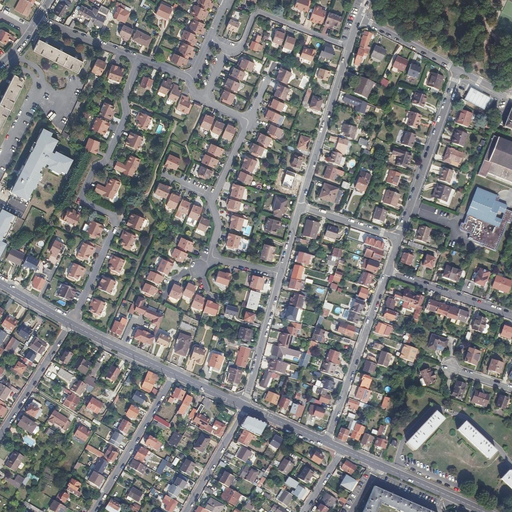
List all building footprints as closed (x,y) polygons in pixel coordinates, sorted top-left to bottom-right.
[(25,0),(19,0),(16,6),(20,8),(18,11),(26,16),(30,8),(32,4),(25,0)] [(309,3),(301,0),(297,0),(294,9),(298,10),(305,13),(309,3)] [(115,5),(118,6),(112,16),(118,19),(124,22),(128,13),(129,12),(123,9),(125,6),(117,1),(115,5)] [(173,6),(161,1),(157,12),(168,17),(173,6)] [(69,7),(60,2),(54,13),(62,18),(69,7)] [(197,6),(194,4),(190,13),(194,15),(200,18),(201,18),(202,16),(203,14),(206,15),(208,11),(204,9),(197,6)] [(92,11),(82,5),(78,12),(88,18),(90,15),(91,16),(92,14),(91,13),(92,11)] [(322,9),(315,7),(309,22),(313,24),(314,23),(316,23),(321,25),(326,13),(321,11),(322,9)] [(96,15),(95,18),(92,22),(101,27),(105,18),(103,17),(103,15),(100,14),(99,15),(97,14),(96,15)] [(342,19),(328,14),(324,26),(329,28),(330,26),(333,27),(334,29),(337,30),(338,29),(342,19)] [(199,21),(192,18),(188,28),(189,28),(188,30),(195,34),(196,32),(202,34),(204,30),(201,29),(202,27),(204,23),(199,21)] [(240,23),(230,19),(226,28),(232,30),(233,29),(236,30),(240,23)] [(132,29),(123,25),(118,34),(124,37),(123,39),(127,41),(132,29)] [(10,34),(1,29),(0,31),(0,41),(5,45),(7,41),(6,41),(8,38),(10,34)] [(280,30),(277,29),(272,43),(281,46),(285,34),(282,33),(280,32),(280,30)] [(151,37),(136,30),(132,39),(147,47),(151,37)] [(195,35),(184,30),(180,38),(187,41),(193,44),(194,44),(195,41),(193,40),(194,38),(195,35)] [(363,36),(362,36),(359,46),(363,47),(366,39),(368,40),(370,35),(367,35),(368,32),(364,31),(363,36)] [(291,36),(289,35),(284,49),(292,52),(297,40),(293,39),(291,38),(291,36)] [(33,50),(33,51),(77,73),(83,62),(39,39),(33,50)] [(254,42),(252,41),(249,48),(256,50),(258,45),(257,45),(258,43),(254,42)] [(185,44),(182,42),(178,51),(191,58),(193,53),(191,52),(192,50),(194,47),(192,47),(185,44)] [(324,51),(321,50),(319,55),(330,59),(333,50),(330,49),(330,48),(325,46),(324,51)] [(359,50),(358,49),(354,61),(359,63),(360,61),(361,62),(362,58),(361,57),(362,55),(366,57),(369,50),(366,49),(360,47),(359,50)] [(386,52),(375,47),(371,57),(382,62),(386,52)] [(308,50),(304,49),(301,58),(312,62),(315,52),(311,50),(310,51),(308,50)] [(188,60),(174,54),(171,62),(182,67),(183,64),(184,62),(186,63),(188,60)] [(408,61),(396,56),(392,66),(403,71),(408,61)] [(242,57),(240,61),(239,63),(237,63),(236,65),(237,66),(243,68),(248,71),(252,62),(242,57)] [(105,63),(97,59),(91,71),(100,75),(105,63)] [(416,79),(421,68),(410,64),(406,75),(416,79)] [(118,67),(112,65),(107,77),(119,81),(123,70),(122,68),(121,68),(119,69),(118,68),(118,67)] [(231,73),(229,72),(228,74),(240,80),(244,72),(242,71),(236,68),(233,67),(232,71),(231,73)] [(279,72),(280,73),(276,80),(286,84),(291,73),(281,68),(279,72)] [(329,71),(320,68),(317,77),(320,78),(326,80),(328,76),(329,71)] [(19,77),(14,75),(0,101),(0,128),(25,80),(22,79),(22,77),(20,76),(19,77)] [(442,79),(430,75),(427,85),(432,87),(430,90),(437,93),(442,79)] [(152,80),(143,77),(140,86),(149,89),(152,80)] [(223,82),(225,83),(224,86),(225,87),(231,89),(236,92),(240,83),(225,77),(223,82)] [(357,84),(359,84),(354,94),(366,99),(373,82),(360,77),(357,84)] [(165,80),(162,79),(157,91),(166,94),(168,89),(171,83),(172,80),(168,78),(167,81),(165,80)] [(174,84),(171,90),(168,97),(176,100),(181,89),(179,88),(177,87),(178,85),(174,83),(174,84)] [(276,88),(277,89),(274,96),(284,101),(290,89),(279,84),(276,88)] [(497,98),(472,87),(463,106),(487,118),(497,98)] [(223,93),(222,95),(220,98),(232,103),(236,95),(230,93),(224,90),(222,89),(221,92),(223,93)] [(426,97),(415,93),(411,104),(421,108),(426,97)] [(187,96),(183,94),(176,108),(186,112),(191,101),(188,99),(186,98),(187,96)] [(322,99),(313,96),(309,107),(318,110),(322,99)] [(349,99),(344,97),(342,101),(352,104),(353,101),(356,102),(358,99),(351,96),(349,99)] [(271,103),(270,103),(268,106),(280,112),(284,104),(273,99),(271,103)] [(113,105),(104,101),(99,114),(111,119),(113,114),(110,113),(111,110),(114,111),(113,110),(114,107),(113,105)] [(511,107),(503,126),(511,129),(511,107)] [(265,114),(266,114),(265,118),(277,124),(280,115),(267,109),(265,114)] [(472,114),(460,110),(455,123),(467,128),(472,114)] [(139,120),(137,120),(136,123),(137,124),(137,125),(146,130),(152,117),(139,111),(137,115),(140,117),(139,120)] [(420,116),(411,112),(406,125),(415,128),(420,116)] [(211,117),(206,115),(201,127),(209,130),(215,117),(211,115),(211,117)] [(110,122),(97,117),(91,129),(103,134),(105,134),(106,131),(105,130),(106,129),(107,128),(110,122)] [(221,121),(217,119),(211,132),(219,135),(224,125),(220,123),(221,121)] [(231,124),(228,123),(222,137),(230,140),(235,129),(231,126),(231,124)] [(355,127),(342,123),(339,131),(345,133),(344,136),(351,138),(355,127)] [(268,127),(270,128),(268,133),(279,138),(283,130),(269,124),(268,127)] [(52,133),(43,128),(11,191),(27,199),(44,165),(64,175),(72,159),(52,149),(57,140),(50,136),(52,133)] [(453,136),(455,137),(452,144),(462,148),(467,135),(455,131),(453,136)] [(128,137),(128,139),(127,140),(126,140),(125,143),(126,144),(138,149),(143,137),(130,132),(128,137)] [(415,136),(405,132),(400,145),(411,148),(415,136)] [(257,136),(260,137),(258,141),(269,146),(272,139),(259,133),(257,136)] [(310,138),(301,135),(297,147),(306,150),(310,138)] [(478,172),(486,175),(488,170),(511,180),(511,142),(493,135),(478,172)] [(329,140),(337,143),(335,149),(336,149),(335,152),(341,154),(343,155),(348,140),(336,137),(335,138),(330,136),(329,140)] [(95,139),(89,137),(84,149),(87,150),(90,151),(90,149),(95,139)] [(368,140),(359,137),(358,143),(365,146),(368,140)] [(100,141),(95,139),(90,149),(90,151),(96,153),(98,149),(97,148),(100,141)] [(250,146),(252,147),(250,151),(260,156),(264,148),(252,142),(250,146)] [(218,147),(211,144),(207,152),(218,157),(220,152),(222,153),(223,149),(218,147)] [(393,155),(394,155),(391,164),(400,168),(403,161),(404,161),(407,154),(395,149),(393,155)] [(462,154),(447,149),(442,161),(449,164),(450,160),(459,163),(462,154)] [(335,152),(332,151),(328,162),(338,165),(341,154),(335,152)] [(125,163),(118,160),(114,167),(132,175),(135,168),(136,169),(140,159),(129,154),(126,161),(128,162),(127,164),(125,163)] [(181,159),(169,154),(164,166),(168,168),(168,167),(176,170),(181,159)] [(218,160),(204,154),(201,162),(213,168),(215,163),(216,164),(218,160)] [(302,157),(294,154),(291,165),(299,167),(302,157)] [(244,160),(241,167),(252,172),(257,161),(246,155),(244,160)] [(213,171),(201,166),(197,173),(208,178),(210,174),(211,175),(213,171)] [(343,172),(328,166),(324,177),(333,180),(336,173),(342,175),(343,172)] [(286,170),(281,168),(277,181),(295,187),(297,179),(284,174),(286,170)] [(442,173),(442,175),(441,175),(439,180),(448,184),(453,171),(443,168),(442,173)] [(237,175),(239,175),(237,180),(248,185),(252,176),(239,170),(237,175)] [(361,171),(356,182),(354,188),(356,189),(361,191),(364,192),(371,175),(361,171)] [(400,174),(390,171),(385,183),(395,186),(400,174)] [(105,188),(98,184),(94,191),(112,199),(115,192),(116,192),(120,182),(110,177),(106,185),(107,185),(106,188),(105,188)] [(166,186),(159,183),(155,194),(166,199),(171,188),(166,185),(166,186)] [(232,189),(233,189),(231,196),(242,199),(245,187),(233,184),(232,189)] [(322,188),(323,188),(320,197),(336,204),(342,191),(324,184),(322,188)] [(450,189),(437,184),(432,197),(445,202),(450,189)] [(465,213),(466,213),(462,223),(460,222),(458,228),(458,229),(458,230),(458,231),(459,232),(464,234),(465,232),(470,235),(470,236),(468,235),(466,240),(479,245),(480,242),(483,243),(482,246),(481,248),(494,253),(506,224),(508,225),(511,216),(511,213),(508,212),(504,211),(506,205),(496,201),(493,200),(496,195),(476,187),(465,213)] [(397,195),(386,191),(382,204),(394,208),(397,200),(396,200),(397,195)] [(176,196),(171,194),(166,206),(174,210),(180,196),(176,194),(176,196)] [(287,200),(277,197),(273,211),(275,211),(274,216),(281,218),(282,213),(283,213),(285,209),(286,204),(287,200)] [(186,200),(183,198),(177,211),(178,211),(176,216),(180,218),(182,213),(185,215),(185,214),(187,214),(189,210),(187,209),(189,206),(190,204),(185,202),(186,200)] [(227,202),(229,203),(227,208),(238,210),(241,202),(228,199),(227,202)] [(197,205),(194,203),(188,217),(196,221),(201,209),(197,207),(197,205)] [(386,211),(376,207),(372,219),(382,222),(386,211)] [(17,217),(0,208),(0,256),(7,244),(4,243),(17,217)] [(70,214),(66,212),(62,221),(75,227),(80,215),(74,212),(73,215),(70,214)] [(130,218),(128,219),(126,224),(139,230),(144,218),(141,217),(142,215),(140,214),(140,216),(136,214),(132,212),(130,213),(129,215),(130,217),(130,218)] [(231,221),(232,221),(230,228),(241,231),(244,218),(233,215),(231,221)] [(205,217),(202,216),(196,228),(205,232),(209,221),(205,219),(205,217)] [(196,221),(188,217),(186,221),(190,223),(189,223),(193,225),(196,221)] [(279,221),(268,218),(264,231),(272,234),(275,232),(275,230),(275,229),(275,228),(275,226),(278,226),(279,221)] [(103,225),(91,219),(86,231),(96,236),(98,235),(99,233),(98,232),(99,231),(100,231),(103,225)] [(307,228),(304,227),(302,235),(313,239),(319,223),(309,220),(307,228)] [(339,229),(328,225),(324,236),(335,239),(339,229)] [(430,229),(420,225),(415,240),(425,243),(430,229)] [(121,235),(124,236),(123,239),(121,240),(120,242),(121,244),(131,248),(136,236),(123,230),(121,235)] [(227,238),(225,245),(237,248),(240,236),(228,233),(227,238)] [(194,244),(183,238),(179,247),(192,253),(194,249),(192,248),(194,244)] [(366,238),(364,243),(371,246),(372,244),(382,247),(383,244),(380,243),(377,242),(366,238)] [(66,246),(54,240),(50,248),(52,249),(53,250),(52,253),(55,254),(57,252),(62,254),(66,246)] [(408,241),(407,244),(421,249),(422,245),(408,241)] [(95,248),(83,242),(77,255),(87,259),(87,258),(88,258),(89,257),(88,255),(90,252),(93,253),(95,248)] [(275,246),(264,243),(260,258),(271,262),(272,256),(273,257),(275,251),(274,251),(275,246)] [(342,250),(334,248),(332,255),(336,256),(339,257),(340,251),(341,251),(342,250)] [(373,252),(372,255),(371,258),(379,261),(382,251),(374,248),(373,252)] [(23,255),(11,249),(6,258),(18,264),(23,255)] [(189,254),(176,249),(172,256),(183,261),(186,257),(187,258),(189,254)] [(297,256),(298,256),(296,262),(307,265),(310,255),(298,252),(297,256)] [(413,256),(403,253),(400,262),(410,265),(413,256)] [(112,264),(110,265),(109,267),(109,268),(111,269),(114,270),(114,272),(117,273),(118,272),(120,273),(125,260),(112,254),(110,259),(113,261),(112,264)] [(39,261),(28,255),(22,265),(27,268),(28,267),(34,270),(39,261)] [(434,258),(426,255),(422,265),(430,268),(434,258)] [(173,264),(162,259),(156,271),(166,275),(170,268),(171,268),(173,264)] [(378,264),(368,260),(365,269),(375,273),(378,264)] [(85,269),(73,263),(67,276),(68,276),(67,277),(70,279),(70,277),(74,279),(77,280),(77,279),(78,279),(79,277),(79,276),(79,275),(80,273),(83,274),(85,269)] [(303,268),(294,265),(292,275),(300,278),(301,274),(302,271),(303,268)] [(460,271),(446,266),(442,276),(457,281),(460,271)] [(479,268),(477,274),(473,282),(473,283),(482,286),(485,279),(487,280),(490,272),(479,268)] [(370,274),(360,271),(356,283),(365,287),(368,280),(370,274)] [(164,278),(151,272),(147,280),(158,285),(160,280),(162,281),(164,278)] [(100,284),(99,283),(98,286),(98,287),(110,293),(115,281),(103,275),(100,281),(101,282),(100,283),(100,284)] [(221,277),(217,275),(214,285),(226,289),(229,278),(225,276),(224,278),(221,277)] [(35,276),(31,283),(34,284),(33,285),(32,287),(40,290),(44,281),(35,276)] [(510,282),(495,276),(491,287),(507,293),(510,282)] [(264,280),(253,277),(250,287),(252,288),(251,291),(260,293),(264,280)] [(300,281),(291,279),(288,288),(298,291),(300,281)] [(178,284),(174,282),(168,296),(176,299),(181,288),(177,286),(178,284)] [(191,283),(188,282),(182,295),(190,298),(195,287),(190,285),(191,283)] [(76,289),(63,283),(58,295),(69,300),(71,300),(72,297),(72,296),(72,295),(73,295),(76,289)] [(158,289),(146,284),(143,291),(153,296),(155,292),(156,292),(158,289)] [(368,290),(360,288),(357,296),(365,298),(368,290)] [(260,293),(251,291),(245,308),(255,310),(260,293)] [(394,297),(406,301),(412,304),(413,303),(420,306),(424,296),(416,294),(415,296),(403,292),(403,295),(395,292),(394,297)] [(200,295),(196,293),(190,306),(198,310),(203,299),(199,297),(200,295)] [(304,296),(294,293),(293,298),(292,301),(289,301),(288,306),(301,309),(304,296)] [(163,315),(146,308),(147,308),(142,306),(145,299),(138,296),(135,304),(137,305),(134,310),(144,314),(143,315),(149,318),(154,320),(153,321),(152,323),(157,325),(159,326),(163,315)] [(92,307),(90,307),(89,309),(89,311),(92,312),(94,313),(94,314),(96,316),(97,314),(100,315),(105,302),(93,297),(90,302),(93,304),(92,307)] [(393,300),(388,298),(385,306),(392,308),(395,300),(393,300)] [(363,302),(355,299),(351,311),(359,314),(363,302)] [(438,303),(428,300),(425,309),(435,313),(438,303)] [(211,303),(207,301),(203,313),(215,317),(218,306),(213,305),(211,304),(211,303)] [(408,309),(409,306),(416,309),(414,313),(419,314),(422,307),(412,304),(406,301),(404,307),(408,309)] [(134,310),(137,305),(135,304),(133,303),(129,312),(133,314),(134,310)] [(448,307),(438,303),(435,313),(445,316),(448,307)] [(239,308),(228,305),(226,314),(236,317),(239,308)] [(299,310),(289,307),(286,317),(290,318),(291,314),(297,316),(299,310)] [(458,310),(448,307),(445,316),(445,317),(455,321),(455,319),(458,310)] [(395,312),(386,309),(383,317),(392,320),(393,318),(395,312)] [(468,314),(458,310),(455,319),(465,323),(468,314)] [(351,311),(350,311),(347,320),(356,324),(360,314),(359,314),(351,311)] [(254,315),(246,313),(244,320),(252,323),(254,315)] [(13,320),(7,316),(1,324),(11,331),(17,323),(13,320)] [(485,319),(476,316),(471,329),(480,332),(482,328),(483,329),(484,324),(483,323),(485,319)] [(120,331),(122,332),(125,325),(115,321),(111,331),(119,334),(120,331)] [(379,323),(378,323),(375,332),(383,336),(387,326),(388,326),(389,325),(379,321),(379,323)] [(290,327),(287,326),(285,334),(292,335),(295,336),(298,324),(292,322),(290,327)] [(355,328),(341,322),(337,331),(352,337),(355,328)] [(511,329),(511,327),(503,324),(499,335),(509,339),(511,329)] [(31,332),(22,326),(17,334),(26,340),(31,332)] [(318,328),(315,327),(311,338),(321,342),(323,337),(325,331),(318,328)] [(252,331),(241,328),(238,338),(249,342),(252,331)] [(142,331),(137,329),(133,338),(139,340),(143,341),(146,332),(143,330),(142,331)] [(0,344),(4,339),(8,342),(11,337),(0,330),(0,344)] [(150,333),(146,332),(143,341),(145,342),(145,343),(151,345),(155,336),(153,336),(149,334),(150,333)] [(285,334),(281,332),(278,346),(279,346),(288,348),(292,335),(285,334)] [(33,338),(33,339),(28,347),(36,353),(37,352),(40,354),(46,346),(37,340),(40,335),(36,333),(33,338)] [(171,338),(160,333),(156,342),(167,347),(171,338)] [(448,339),(431,333),(426,347),(434,350),(436,344),(445,348),(448,339)] [(178,339),(179,340),(175,352),(185,356),(191,338),(180,334),(178,339)] [(40,335),(37,340),(46,346),(49,341),(40,335)] [(11,337),(8,342),(3,350),(7,352),(14,339),(11,337)] [(18,341),(14,339),(7,352),(10,354),(18,341)] [(248,345),(242,343),(237,361),(245,364),(250,349),(247,349),(248,345)] [(404,345),(404,344),(399,358),(412,362),(417,349),(408,346),(404,345)] [(278,347),(274,345),(271,354),(279,357),(280,354),(282,355),(282,353),(295,357),(297,351),(288,348),(279,346),(278,347)] [(205,351),(194,347),(191,358),(201,362),(205,351)] [(479,351),(469,347),(464,362),(474,365),(479,351)] [(338,352),(330,349),(327,358),(326,360),(331,362),(332,358),(336,359),(338,352)] [(71,355),(65,351),(59,360),(66,364),(71,355)] [(390,355),(381,351),(377,362),(386,366),(390,355)] [(31,362),(35,356),(29,352),(25,358),(31,362)] [(223,357),(212,354),(208,365),(219,369),(223,357)] [(90,364),(79,358),(74,368),(84,374),(90,364)] [(287,363),(271,359),(269,369),(284,373),(287,363)] [(502,362),(491,359),(488,370),(498,373),(502,362)] [(366,360),(362,369),(372,372),(375,363),(372,363),(366,360)] [(336,365),(325,361),(321,371),(332,376),(336,365)] [(25,367),(17,362),(13,369),(21,374),(25,367)] [(99,365),(95,362),(89,372),(93,374),(99,365)] [(119,371),(112,367),(106,377),(113,381),(119,371)] [(60,368),(57,374),(69,382),(73,376),(66,372),(60,368)] [(242,371),(231,368),(228,376),(229,376),(229,378),(228,381),(238,384),(242,371)] [(428,368),(419,371),(425,385),(435,381),(433,378),(432,374),(430,374),(429,371),(428,368)] [(157,375),(148,371),(141,386),(145,388),(150,390),(154,381),(157,382),(159,377),(157,376),(157,375)] [(272,372),(266,371),(260,385),(265,388),(272,372)] [(361,379),(362,379),(360,387),(366,389),(368,384),(369,384),(371,378),(363,375),(361,379)] [(88,380),(85,378),(83,382),(93,388),(95,384),(93,382),(94,380),(89,377),(88,380)] [(321,383),(323,384),(322,388),(328,390),(331,391),(334,383),(323,378),(321,383)] [(85,385),(79,381),(73,391),(77,394),(76,395),(78,396),(85,385)] [(465,384),(456,381),(451,396),(460,399),(465,384)] [(2,384),(0,384),(0,383),(0,398),(4,401),(11,390),(7,388),(2,384)] [(322,388),(318,387),(316,392),(322,394),(319,400),(327,403),(329,396),(326,395),(328,390),(322,388)] [(366,402),(370,390),(366,389),(360,387),(359,387),(355,397),(361,399),(360,400),(366,402)] [(64,397),(63,400),(65,401),(63,405),(72,411),(80,399),(75,396),(75,395),(65,388),(63,392),(68,395),(66,398),(64,397)] [(184,392),(175,388),(171,396),(173,397),(173,398),(175,399),(175,398),(180,400),(184,392)] [(140,393),(136,391),(132,398),(141,403),(143,400),(145,396),(143,395),(144,394),(141,392),(140,393)] [(279,395),(268,391),(265,399),(275,404),(279,395)] [(488,396),(474,391),(471,401),(484,406),(488,396)] [(507,398),(499,395),(495,407),(503,409),(507,398)] [(191,398),(186,396),(177,411),(178,411),(176,413),(179,415),(180,413),(182,414),(191,398)] [(293,401),(282,397),(279,405),(286,408),(288,404),(292,406),(293,401)] [(102,404),(91,398),(85,407),(96,414),(102,404)] [(359,403),(349,399),(347,403),(350,404),(349,407),(353,408),(354,406),(357,407),(356,408),(357,409),(358,405),(359,403)] [(30,404),(29,404),(25,412),(36,418),(36,417),(34,416),(41,405),(33,400),(30,404)] [(303,407),(293,403),(290,412),(300,416),(303,407)] [(133,407),(130,405),(125,414),(127,414),(126,416),(129,418),(130,416),(134,418),(140,408),(134,404),(133,407)] [(312,405),(311,405),(308,413),(321,418),(324,410),(316,407),(312,405)] [(67,419),(53,410),(47,420),(52,424),(53,422),(62,428),(61,429),(65,431),(70,423),(66,421),(67,419)] [(111,413),(108,410),(100,423),(103,425),(107,417),(108,418),(111,413)] [(443,418),(435,411),(406,442),(414,449),(443,418)] [(201,424),(199,428),(202,430),(203,429),(210,433),(212,429),(214,431),(213,433),(220,437),(226,426),(217,421),(213,427),(207,424),(209,420),(199,414),(197,413),(193,420),(197,422),(197,423),(198,424),(199,423),(201,424)] [(29,421),(22,416),(17,425),(24,429),(30,433),(35,425),(29,421)] [(245,418),(239,428),(259,436),(263,429),(266,431),(269,425),(261,422),(249,417),(247,417),(245,418)] [(131,424),(123,419),(118,429),(125,434),(131,424)] [(464,421),(457,429),(488,458),(495,450),(464,421)] [(158,422),(156,425),(165,431),(166,429),(169,430),(170,428),(167,427),(162,424),(160,423),(158,422)] [(353,430),(352,430),(350,437),(358,439),(360,432),(363,433),(365,427),(355,424),(353,430)] [(90,432),(79,426),(73,435),(84,442),(90,432)] [(346,430),(341,428),(336,438),(345,442),(347,436),(349,432),(346,430)] [(57,433),(50,429),(47,435),(53,439),(57,433)] [(252,435),(243,430),(237,442),(246,447),(249,442),(251,438),(252,435)] [(177,433),(175,431),(168,444),(175,448),(182,436),(177,433)] [(123,436),(115,432),(109,443),(117,447),(123,436)] [(373,437),(364,433),(360,442),(369,446),(373,437)] [(210,439),(201,434),(193,447),(202,452),(210,439)] [(161,443),(149,436),(145,444),(156,451),(161,443)] [(377,438),(377,439),(374,445),(384,448),(387,441),(382,439),(382,440),(379,439),(377,438)] [(406,442),(405,443),(412,451),(414,449),(406,442)] [(87,445),(85,449),(100,458),(108,462),(109,460),(113,461),(117,453),(119,450),(110,445),(103,456),(92,449),(93,448),(87,445)] [(151,452),(141,446),(134,458),(144,464),(145,461),(142,459),(145,455),(148,457),(151,452)] [(242,448),(240,447),(234,457),(236,458),(242,448)] [(250,453),(242,448),(236,458),(244,462),(250,453)] [(497,452),(495,450),(488,458),(490,460),(497,452)] [(11,456),(12,457),(8,463),(7,462),(5,465),(15,471),(24,457),(14,451),(11,456)] [(323,456),(315,452),(311,459),(318,464),(323,456)] [(292,460),(286,456),(277,470),(286,476),(293,464),(290,463),(292,460)] [(108,462),(100,458),(92,471),(93,471),(100,475),(108,462)] [(148,468),(133,459),(129,466),(136,470),(137,468),(143,472),(143,470),(146,472),(148,468)] [(195,464),(187,459),(180,470),(191,476),(195,469),(193,468),(195,464)] [(272,462),(266,459),(260,469),(247,462),(246,464),(264,474),(267,469),(269,465),(272,462)] [(157,473),(161,475),(165,466),(170,468),(172,464),(163,460),(157,473)] [(352,465),(346,461),(341,469),(347,473),(352,465)] [(313,473),(305,467),(298,478),(307,484),(313,473)] [(248,472),(243,469),(239,477),(256,486),(257,485),(253,482),(258,473),(250,469),(248,472)] [(500,478),(501,479),(511,489),(511,474),(509,472),(508,471),(508,470),(500,478)] [(100,475),(93,471),(87,481),(98,487),(103,477),(100,475)] [(233,476),(225,472),(218,482),(227,487),(233,476)] [(16,474),(13,480),(21,485),(24,479),(16,474)] [(356,482),(345,475),(342,479),(344,480),(339,487),(349,493),(356,482)] [(6,476),(4,479),(18,488),(21,485),(13,480),(6,476)] [(186,483),(177,477),(173,485),(181,489),(182,490),(186,483)] [(260,488),(265,479),(262,477),(257,486),(260,488)] [(71,479),(67,485),(69,486),(67,490),(73,494),(74,494),(78,497),(80,493),(76,490),(80,484),(71,479)] [(173,485),(172,484),(167,492),(168,493),(175,496),(176,497),(181,489),(173,485)] [(262,491),(256,486),(253,491),(256,493),(259,495),(262,491)] [(298,486),(292,494),(297,497),(296,498),(304,503),(306,499),(302,497),(305,491),(298,486)] [(65,489),(62,487),(54,500),(56,501),(58,498),(60,499),(59,499),(61,500),(60,501),(63,503),(68,495),(63,492),(65,489)] [(205,487),(203,491),(211,495),(213,491),(205,487)] [(429,511),(373,487),(362,511),(375,511),(380,503),(400,511),(429,511)] [(142,494),(132,488),(127,495),(132,498),(137,501),(142,494)] [(242,496),(228,488),(222,498),(236,506),(242,496)] [(256,493),(253,491),(248,499),(245,503),(243,506),(248,509),(251,506),(249,505),(256,493)] [(293,496),(284,491),(278,501),(279,501),(285,505),(286,506),(293,496)] [(320,504),(327,509),(329,510),(336,499),(327,494),(320,504)] [(168,498),(170,500),(165,509),(169,511),(171,511),(177,502),(173,500),(167,496),(166,496),(165,498),(167,499),(168,498)] [(219,511),(223,505),(211,498),(205,509),(206,510),(210,511),(219,511)] [(119,504),(110,499),(105,509),(110,511),(117,511),(121,507),(118,505),(119,504)] [(56,501),(54,500),(49,508),(55,511),(60,511),(64,506),(56,501)] [(44,511),(25,501),(23,504),(36,511),(44,511)] [(133,506),(130,505),(128,508),(132,510),(132,511),(133,510),(137,511),(140,506),(135,503),(133,506)]
